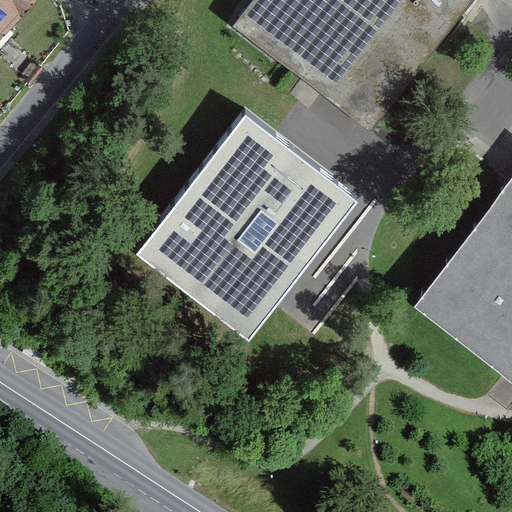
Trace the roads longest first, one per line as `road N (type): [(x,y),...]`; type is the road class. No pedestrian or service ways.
road 1 (tertiary): [(0,382),(200,511)]
road 2 (residential): [(0,148),(118,4)]
